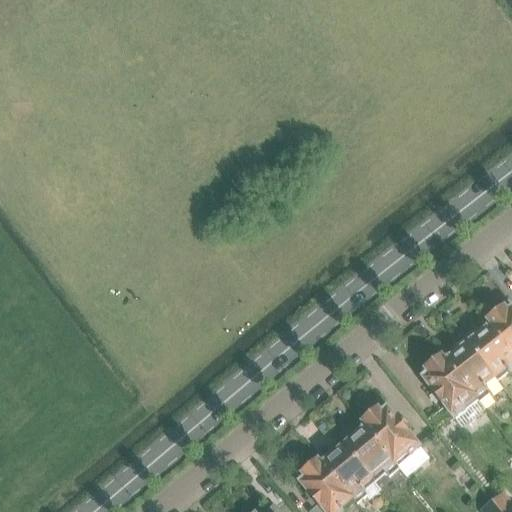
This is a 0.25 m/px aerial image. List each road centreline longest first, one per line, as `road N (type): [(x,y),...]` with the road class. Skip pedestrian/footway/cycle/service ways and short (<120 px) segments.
road 1 (tertiary): [(99,511),(329,315),(511,174)]
road 2 (residential): [(158,511),(511,219)]
